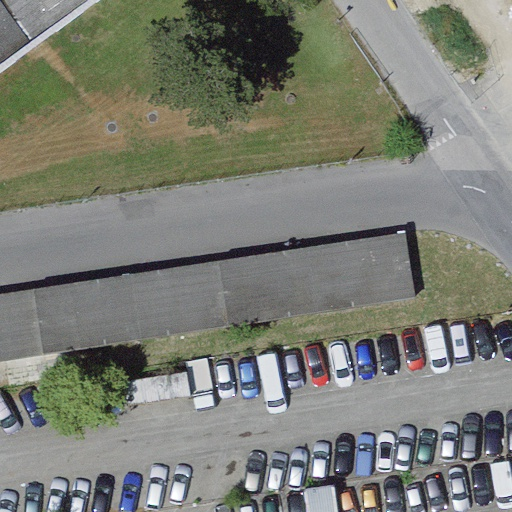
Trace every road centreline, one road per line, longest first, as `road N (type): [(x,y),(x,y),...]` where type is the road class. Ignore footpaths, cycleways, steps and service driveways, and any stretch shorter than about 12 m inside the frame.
road 1 (residential): [(0,254),(483,187),(511,228)]
road 2 (unknown): [(0,442),(511,394)]
